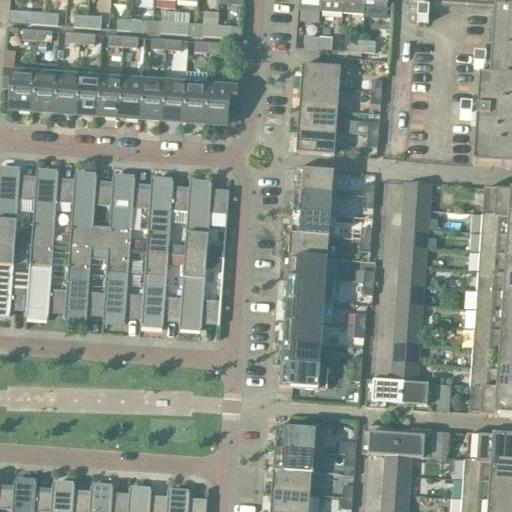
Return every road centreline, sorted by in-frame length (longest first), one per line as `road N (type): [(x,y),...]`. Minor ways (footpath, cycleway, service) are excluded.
road 1 (residential): [(0,140),(233,159)]
road 2 (residential): [(232,359),(0,343)]
road 3 (residential): [(0,454),(224,471)]
road 4 (residential): [(232,359),(242,181),(233,159)]
road 5 (residential): [(233,159),(248,132),(257,0)]
